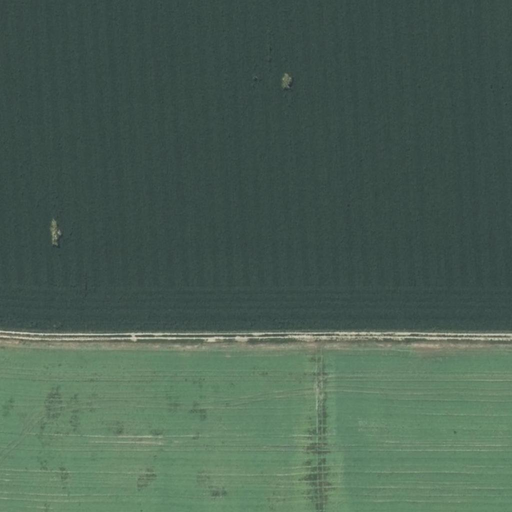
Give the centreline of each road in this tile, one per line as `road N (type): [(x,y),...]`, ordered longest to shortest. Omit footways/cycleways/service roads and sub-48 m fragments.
road 1 (track): [(511,331),(64,332),(0,324)]
road 2 (track): [(322,511),(323,331)]
